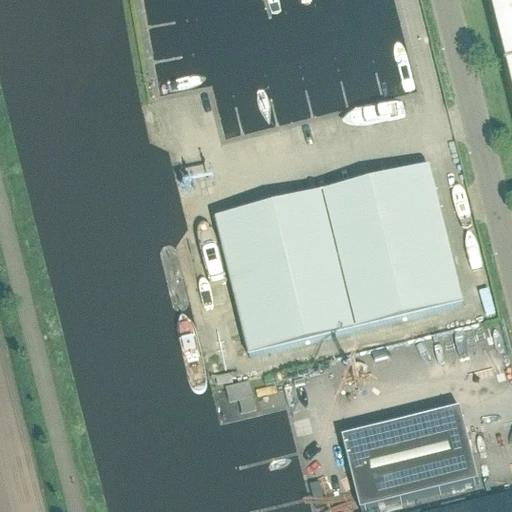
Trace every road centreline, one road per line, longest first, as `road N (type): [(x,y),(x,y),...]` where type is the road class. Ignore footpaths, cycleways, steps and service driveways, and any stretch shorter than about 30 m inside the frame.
road 1 (unclassified): [(77,511),(0,212)]
road 2 (unclassified): [(511,274),(444,0)]
